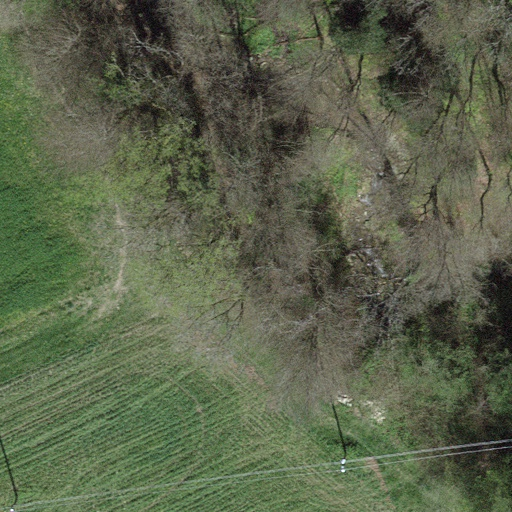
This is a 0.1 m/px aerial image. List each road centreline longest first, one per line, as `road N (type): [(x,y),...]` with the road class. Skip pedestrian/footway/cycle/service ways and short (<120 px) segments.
road 1 (track): [(447,511),(191,280)]
road 2 (track): [(0,360),(191,280)]
